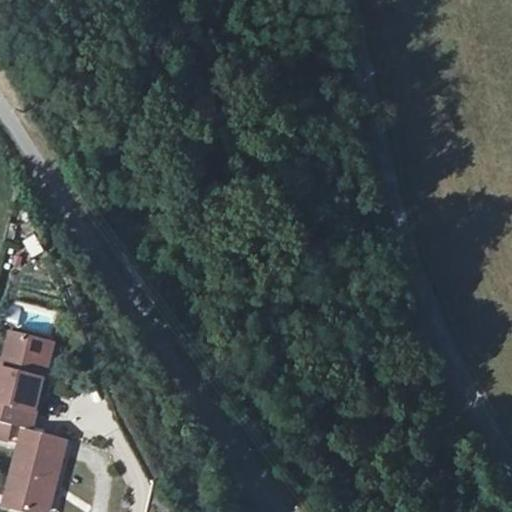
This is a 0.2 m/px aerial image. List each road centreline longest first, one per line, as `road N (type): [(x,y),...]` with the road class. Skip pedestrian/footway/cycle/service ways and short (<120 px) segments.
road 1 (unclassified): [(0,105),(291,511)]
road 2 (unclassified): [(511,463),(442,333),(407,242),(353,0)]
